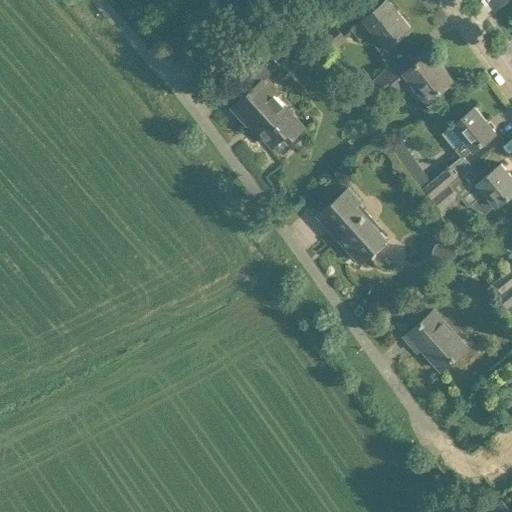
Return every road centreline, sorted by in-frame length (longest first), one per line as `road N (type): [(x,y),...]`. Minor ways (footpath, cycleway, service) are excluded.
road 1 (residential): [(442,451),(171,83)]
road 2 (residential): [(171,83),(267,0)]
